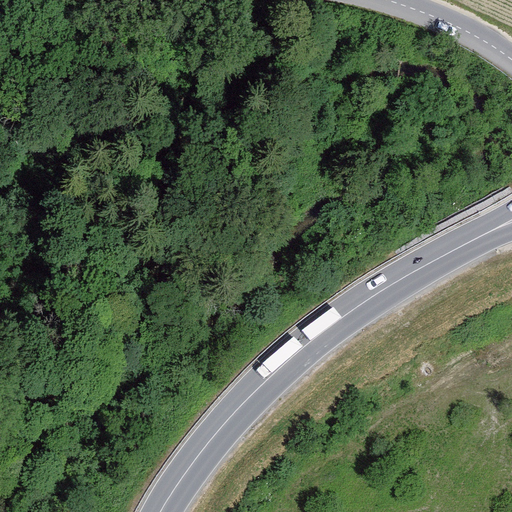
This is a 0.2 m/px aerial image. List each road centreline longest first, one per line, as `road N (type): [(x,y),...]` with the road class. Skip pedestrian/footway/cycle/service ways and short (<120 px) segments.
road 1 (secondary): [(160,511),(219,429),(294,355),(390,285),(511,221)]
road 2 (unclassified): [(511,62),(452,22),(381,0)]
